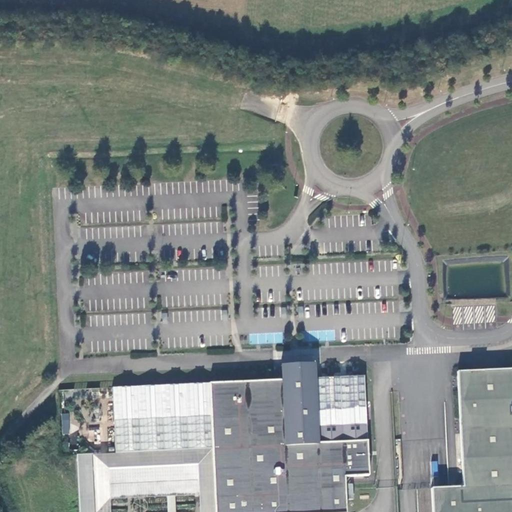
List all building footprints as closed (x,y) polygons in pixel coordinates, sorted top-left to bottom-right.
[(276,163),(271,165),(274,173),(280,171),(276,163)] [(345,511),(344,477),(368,476),(364,376),(315,379),(314,364),(297,365),(280,365),(281,380),(111,388),(114,453),(211,448),(213,511),(345,511)] [(511,511),(511,368),(459,371),(464,486),(433,488),(433,511),(511,511)] [(69,413),(61,413),(62,434),(70,434),(69,413)] [(213,511),(211,448),(114,453),(91,454),(93,511),(96,511),(109,499),(107,469),(196,465),(198,511),(213,511)] [(93,511),(91,454),(76,455),(78,511),(93,511)]
